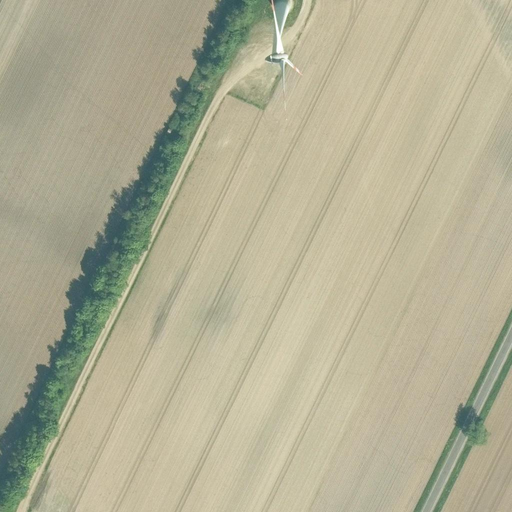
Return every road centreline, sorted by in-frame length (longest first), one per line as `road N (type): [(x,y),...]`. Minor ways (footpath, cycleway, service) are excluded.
road 1 (track): [(22,511),(244,46),(284,39),(306,0)]
road 2 (tertiary): [(511,336),(426,511)]
